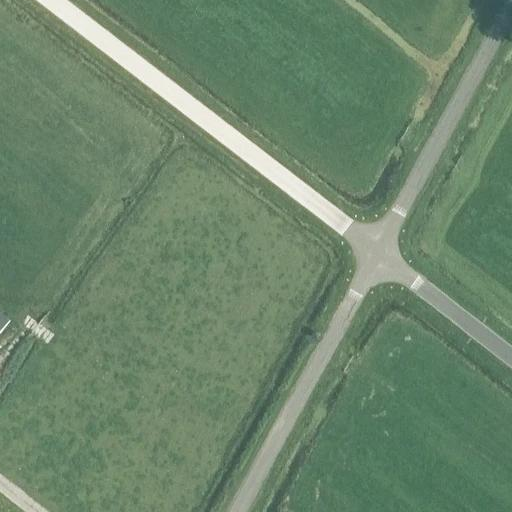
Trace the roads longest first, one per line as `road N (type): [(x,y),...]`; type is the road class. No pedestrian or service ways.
road 1 (unclassified): [(381,259),(44,0)]
road 2 (unclassified): [(236,511),(381,259)]
road 3 (unclassified): [(381,259),(511,15)]
road 4 (unclassified): [(511,361),(381,259)]
